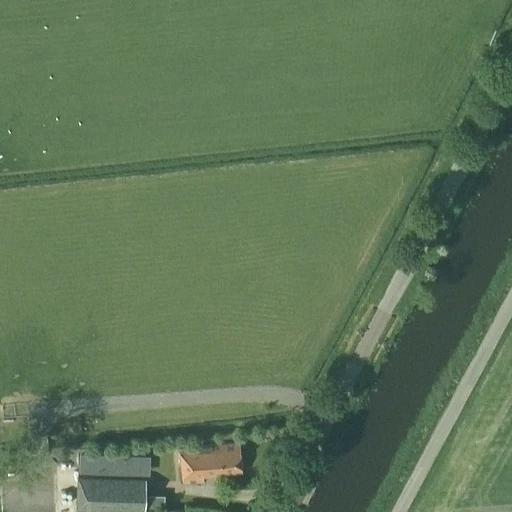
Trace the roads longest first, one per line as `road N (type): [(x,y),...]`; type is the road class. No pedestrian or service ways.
road 1 (track): [(326,415),(264,393),(62,408),(39,424),(44,470),(57,482)]
road 2 (unclassified): [(368,339),(511,65)]
road 3 (unclassified): [(398,511),(511,300)]
road 4 (residential): [(277,511),(368,339)]
